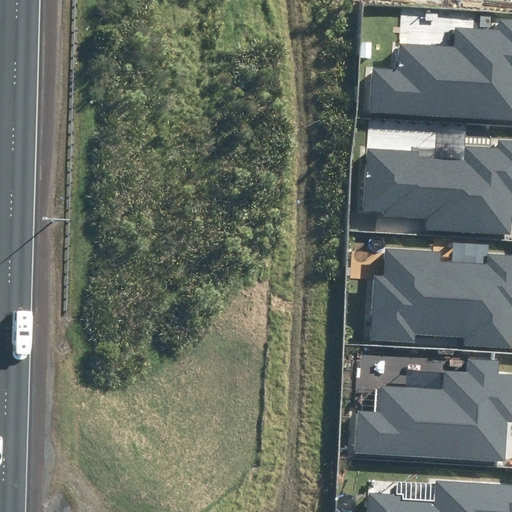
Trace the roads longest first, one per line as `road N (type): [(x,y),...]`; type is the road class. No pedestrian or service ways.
road 1 (track): [(276,511),(292,479),(296,408),(307,50),(299,0)]
road 2 (motorway): [(15,0),(2,511)]
